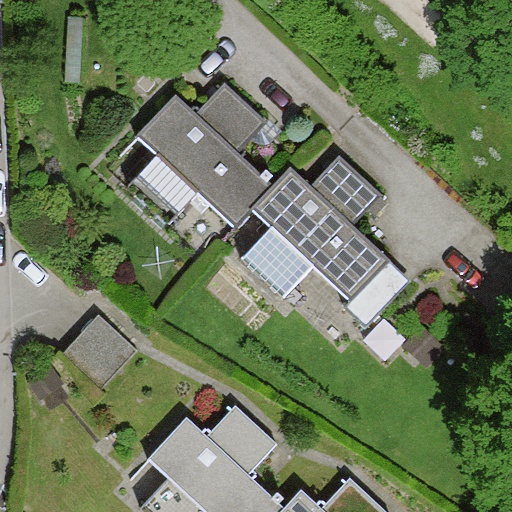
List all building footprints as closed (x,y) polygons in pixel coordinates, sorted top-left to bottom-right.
[(201,122),(184,104),(140,148),(157,166),(137,185),(177,225),(201,202),(229,231),(249,211),(272,190),(238,156),(260,134),(225,98),(201,122)] [(288,173),(272,190),(249,211),(273,236),(245,263),(289,307),(320,277),(358,316),(399,277),(354,231),(380,205),(342,167),(311,196),(288,173)] [(134,362),(98,326),(70,355),(106,390),(134,362)] [(278,453),(237,416),(209,447),(190,429),(153,469),(175,489),(153,511),(273,511),(246,487),(278,453)] [(321,511),(303,495),(287,511),(373,511),(353,494),(336,511),(321,511)]
